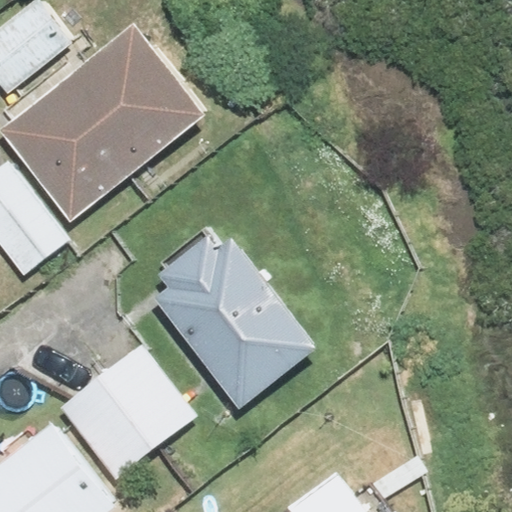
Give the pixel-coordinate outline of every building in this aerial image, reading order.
[(47,0),(45,0),(0,33),(0,65),(20,93),(82,47),(47,0)] [(156,23),(14,131),(84,223),(226,114),(156,23)] [(18,165),(0,179),(0,230),(37,278),(80,244),(18,165)] [(182,280),(173,287),(254,394),(327,338),(247,233),(234,243),(218,220),(166,259),(182,280)] [(156,344),(74,407),(132,482),(214,419),(156,344)] [(69,423),(0,475),(0,511),(127,511),(134,507),(69,423)] [(386,511),(356,471),(301,511),(386,511)]
